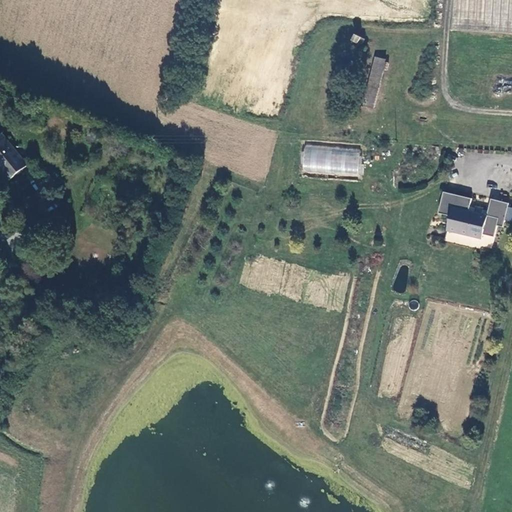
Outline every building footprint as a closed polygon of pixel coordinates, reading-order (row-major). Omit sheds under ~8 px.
[(511,0),(452,0),(451,29),(511,32),(511,0)] [(356,43),(359,44),(362,45),(365,39),(359,37),(356,43)] [(377,58),(363,106),(373,108),(387,61),(377,58)] [(0,183),(8,191),(27,174),(0,141),(0,183)] [(361,145),(302,141),(299,176),(359,180),(361,145)] [(484,236),(484,232),(496,234),(498,225),(499,220),(505,221),(505,218),(508,206),(509,202),(491,199),(488,213),(470,210),(472,197),(443,191),(439,212),(451,215),(449,227),(461,230),(460,231),(484,236)]
